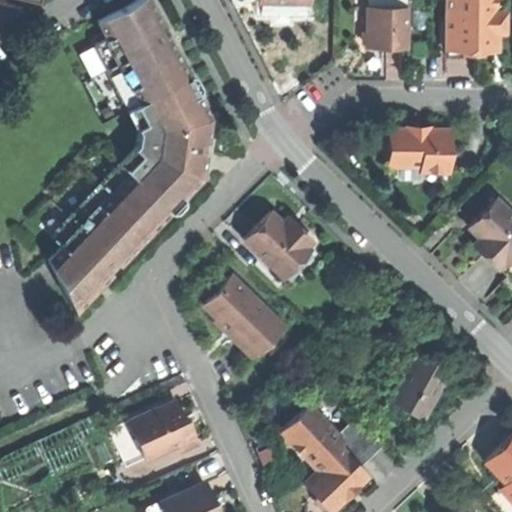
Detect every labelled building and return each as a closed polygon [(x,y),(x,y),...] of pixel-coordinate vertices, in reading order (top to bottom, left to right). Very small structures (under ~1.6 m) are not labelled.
[(46,256),(72,309),(109,273),(104,267),(108,264),(114,260),(111,257),(120,248),(126,253),(201,178),(202,169),(193,168),(195,152),(199,153),(200,146),(200,140),(206,140),(209,117),(173,46),(165,50),(158,38),(162,37),(159,31),(156,27),(160,25),(148,0),(135,0),(96,20),(103,36),(94,42),(137,125),(135,149),(49,235),(58,245),(46,256)] [(309,10),(309,0),(300,0),(261,0),(262,9),(309,10)] [(443,0),(443,46),(459,47),(478,47),(495,47),(495,28),(501,29),(502,7),(496,7),(495,0),(443,0)] [(365,6),(365,44),(384,45),(405,45),(405,6),(365,6)] [(166,34),(162,37),(158,38),(165,50),(173,46),(166,34)] [(389,160),(396,161),(397,125),(389,125),(389,160)] [(422,166),(449,167),(450,127),(436,126),(406,126),(397,125),(396,161),(411,161),(422,161),(422,166)] [(40,224),(49,235),(135,149),(120,134),(85,169),(90,174),(40,224)] [(203,153),(199,153),(195,152),(193,168),(202,169),(203,153)] [(487,244),(481,250),(497,266),(503,259),(511,250),(511,214),(495,197),(467,224),(479,236),(487,244)] [(243,235),(279,270),(306,242),(309,240),(299,231),(296,227),(293,225),(286,225),(278,217),(270,208),(243,235)] [(285,209),(278,217),(286,225),(293,225),(296,227),(299,223),(292,216),(285,209)] [(303,227),(299,231),(309,240),(312,236),(303,227)] [(477,246),(481,250),(487,244),(479,236),(473,242),(477,246)] [(312,248),(306,242),(279,270),(284,276),(312,248)] [(117,263),(126,253),(120,248),(111,257),(114,260),(117,263)] [(511,259),(511,250),(503,259),(507,264),(511,259)] [(511,271),(511,259),(507,264),(503,259),(497,266),(507,276),(511,271)] [(228,331),(251,356),(282,327),(233,274),(204,301),(216,315),(215,316),(228,331)] [(382,396),(421,417),(425,409),(429,402),(433,393),(437,387),(441,379),(442,376),(447,368),(432,360),(414,351),(399,378),(393,375),(382,396)] [(451,370),(447,368),(442,376),(446,378),(451,370)] [(445,381),(441,379),(437,387),(441,389),(445,381)] [(437,395),(433,393),(429,402),(432,404),(437,395)] [(134,438),(142,455),(175,439),(179,448),(195,440),(185,418),(182,412),(180,413),(173,399),(154,408),(153,406),(131,417),(140,435),(134,438)] [(299,449),(317,469),(342,446),(346,443),(336,432),(308,402),(279,428),(284,434),(283,440),(290,439),(297,439),(300,443),(299,449)] [(429,411),(425,409),(421,417),(425,419),(429,411)] [(354,416),(336,432),(346,443),(342,446),(359,465),(380,445),(354,416)] [(125,420),(134,438),(140,435),(131,417),(125,420)] [(499,487),(511,501),(511,431),(483,460),(504,482),(499,487)] [(290,439),(299,449),(300,443),(297,439),(290,439)] [(317,469),(303,482),(316,496),(315,501),(319,506),(325,505),(328,509),(346,494),(342,490),(353,481),(356,484),(367,474),(359,465),(342,446),(317,469)] [(165,511),(212,511),(212,509),(208,501),(212,500),(203,480),(160,499),(165,511)] [(351,489),(356,484),(353,481),(342,490),(346,494),(351,489)] [(146,511),(165,511),(160,499),(144,506),(146,511)] [(471,511),(462,502),(450,511),(471,511)]
